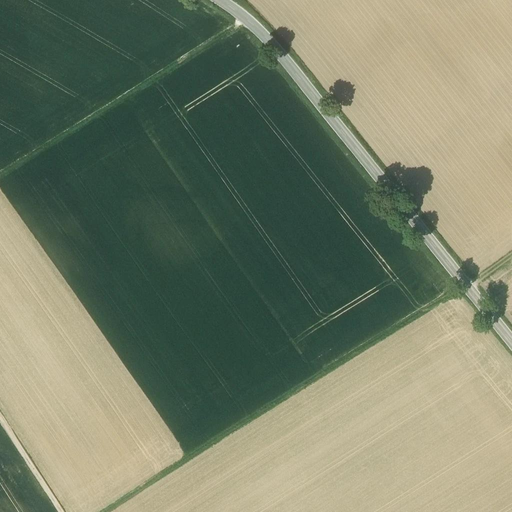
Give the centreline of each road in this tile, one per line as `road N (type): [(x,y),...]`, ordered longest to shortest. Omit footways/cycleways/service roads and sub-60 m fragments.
road 1 (track): [(511,263),(123,511)]
road 2 (secondary): [(511,337),(277,49),(216,0)]
road 3 (track): [(250,25),(0,180)]
